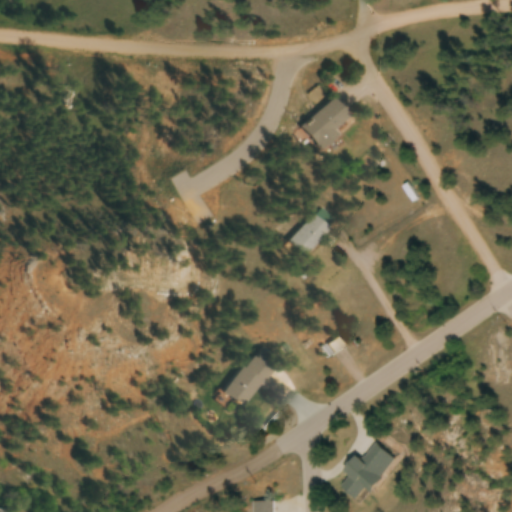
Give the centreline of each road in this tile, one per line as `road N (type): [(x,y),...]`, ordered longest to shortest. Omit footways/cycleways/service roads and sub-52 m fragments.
road 1 (residential): [(511,15),(337,46),(0,40)]
road 2 (residential): [(177,511),(511,305)]
road 3 (residential): [(511,311),(337,46)]
